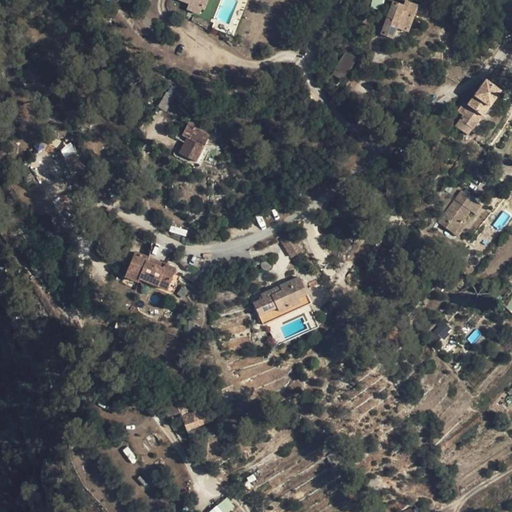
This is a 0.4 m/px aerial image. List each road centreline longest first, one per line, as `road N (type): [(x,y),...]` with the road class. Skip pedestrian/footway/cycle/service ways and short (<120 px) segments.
road 1 (residential): [(386,157),(301,215),(224,246),(176,245),(125,216)]
road 2 (residential): [(386,157),(319,95),(309,73),(309,53),(342,0)]
road 3 (residential): [(510,0),(500,56),(475,81),(440,97)]
road 4 (residential): [(511,168),(465,178),(386,157)]
